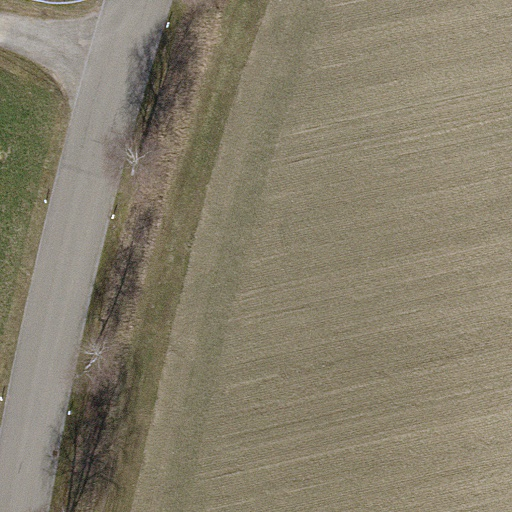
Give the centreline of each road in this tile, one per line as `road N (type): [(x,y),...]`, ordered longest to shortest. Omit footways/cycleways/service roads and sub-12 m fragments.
road 1 (tertiary): [(146,0),(42,390),(24,511)]
road 2 (track): [(0,22),(129,51)]
